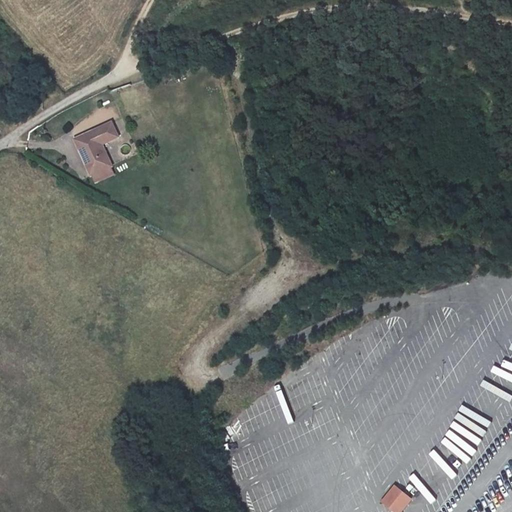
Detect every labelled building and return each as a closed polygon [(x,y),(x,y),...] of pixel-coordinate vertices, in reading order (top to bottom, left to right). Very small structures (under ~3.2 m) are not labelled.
[(91,177),(116,167),(107,145),(121,139),(113,122),(75,139),(91,177)] [(375,339),(362,348),(371,361),(384,351),(375,339)] [(371,417),(386,409),(378,394),(363,401),(371,417)] [(282,397),(268,404),(272,413),(287,407),(282,397)] [(313,429),(327,423),(321,408),(307,414),(313,429)] [(383,418),(372,423),(375,429),(386,423),(383,418)] [(250,433),(263,426),(260,421),(247,427),(250,433)] [(240,446),(226,452),(233,469),(247,462),(240,446)] [(375,450),(362,460),(372,473),(385,462),(375,450)] [(401,450),(393,455),(401,465),(408,460),(401,450)] [(280,471),(265,478),(272,492),(287,485),(280,471)] [(252,504),(265,496),(258,483),(244,491),(252,504)] [(396,486),(382,503),(393,511),(404,511),(414,500),(396,486)]
